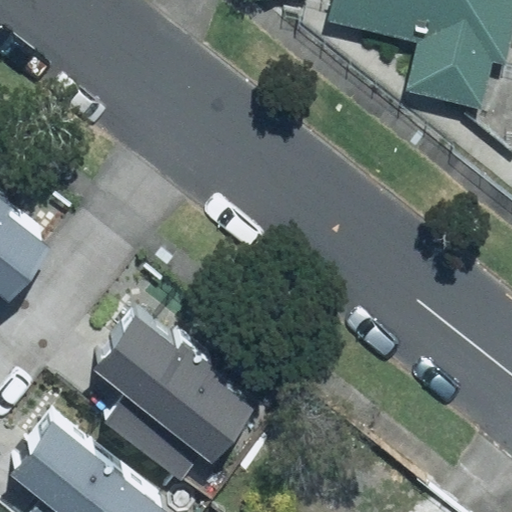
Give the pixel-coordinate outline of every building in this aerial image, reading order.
[(336,0),(333,12),(411,30),(396,89),(477,108),(502,0),(336,0)] [(0,282),(41,225),(0,195),(0,282)] [(58,227),(15,279),(75,328),(117,277),(58,227)] [(236,399),(121,307),(76,364),(111,392),(93,416),(172,479),(236,399)] [(0,353),(0,422),(34,381),(0,353)] [(146,511),(164,491),(126,458),(116,470),(39,404),(0,449),(0,497),(12,508),(8,511),(146,511)]
